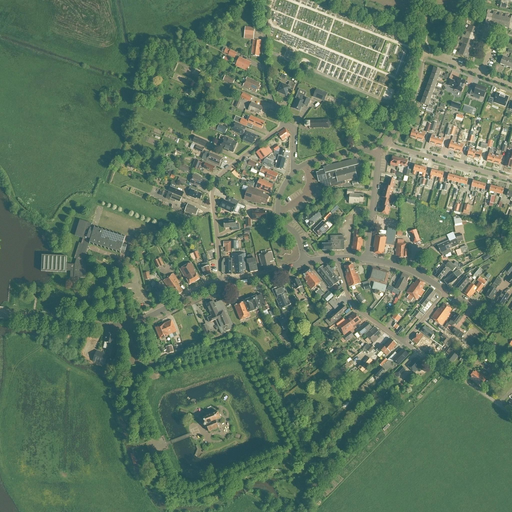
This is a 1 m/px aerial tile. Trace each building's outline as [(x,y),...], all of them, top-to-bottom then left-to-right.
[(488,14),(486,23),(492,25),(494,15),(493,15),(490,14),(490,12),(488,11),(487,14),(488,14)] [(494,15),(492,25),(498,26),(500,17),(499,16),(496,16),(496,13),(494,12),(493,15),(494,15)] [(500,17),(498,26),(504,28),(506,18),(505,18),(502,17),(503,14),(500,14),(499,16),(500,17)] [(466,30),(465,32),(467,33),(468,32),(477,35),(479,29),(470,26),(468,30),(466,30)] [(255,29),(246,28),(245,36),(254,37),(255,29)] [(463,35),(463,38),(465,38),(466,38),(475,41),(477,35),(468,32),(467,33),(466,36),(463,35)] [(461,41),(460,43),(463,44),(463,43),(473,47),(475,41),(466,38),(465,38),(464,42),(461,41)] [(260,56),(261,41),(254,40),(252,54),(254,55),(254,56),(258,57),(258,55),(260,56)] [(459,47),(458,49),(461,50),(461,49),(471,53),(473,47),(463,43),(463,44),(462,48),(459,47)] [(235,58),(237,54),(230,51),(225,49),(226,48),(223,47),(221,52),(235,58)] [(468,58),(471,53),(461,49),(461,50),(460,53),(457,52),(458,51),(455,51),(454,54),(459,56),(459,55),(468,58)] [(240,58),(236,66),(247,71),(250,63),(240,58)] [(504,58),(501,65),(505,66),(505,68),(507,69),(508,67),(511,60),(504,58)] [(435,68),(432,74),(440,77),(439,77),(444,79),(444,77),(440,75),(442,71),(435,68)] [(432,74),(430,80),(438,82),(437,83),(441,85),(442,83),(438,81),(439,77),(440,77),(432,74)] [(235,81),(225,77),(223,81),(233,86),(235,81)] [(259,91),(261,87),(259,86),(260,84),(247,78),(243,86),(256,92),(257,90),(259,91)] [(466,82),(459,79),(457,82),(451,80),(449,86),(455,88),(455,90),(462,93),(466,82)] [(430,80),(428,86),(435,88),(435,89),(439,91),(440,88),(436,87),(437,83),(438,82),(430,80)] [(281,84),(277,93),(287,97),(290,90),(293,91),(296,85),(290,83),(288,86),(281,84)] [(428,86),(426,92),(433,94),(433,95),(437,97),(438,95),(434,93),(435,89),(435,88),(428,86)] [(473,89),(471,95),(474,97),(475,94),(485,98),(488,90),(478,86),(477,90),(473,89)] [(317,90),(313,97),(324,102),(327,94),(317,90)] [(426,92),(423,98),(431,100),(431,101),(435,103),(436,100),(431,99),(433,95),(433,94),(426,92)] [(505,107),(508,97),(497,93),(495,100),(490,98),(488,103),(493,105),(494,102),(505,107)] [(243,94),(241,98),(250,102),(252,97),(243,94)] [(304,98),(304,96),(298,94),(296,98),(297,99),(293,109),(300,112),(303,105),(308,107),(311,101),(304,98)] [(423,98),(421,104),(429,106),(428,107),(433,109),(433,106),(429,105),(431,101),(431,100),(423,98)] [(262,109),(263,107),(252,102),(248,111),(256,114),(257,113),(259,114),(260,113),(261,114),(263,110),(262,109)] [(461,105),(452,102),(450,107),(459,110),(461,105)] [(262,129),(265,122),(251,117),(249,122),(242,119),(240,124),(247,127),(248,123),(262,129)] [(329,129),(331,126),(331,123),(329,120),(324,120),(324,121),(310,122),(310,123),(306,123),(306,128),(310,128),(324,128),(324,129),(329,129)] [(243,137),(247,128),(236,123),(232,132),(243,137)] [(219,125),(216,131),(225,135),(227,129),(219,125)] [(283,141),(290,136),(285,129),(279,134),(280,135),(279,136),(283,141)] [(413,130),(410,138),(417,140),(419,132),(416,132),(416,131),(413,130)] [(247,132),(243,141),(253,145),(254,143),(255,143),(258,136),(247,132)] [(419,132),(417,140),(423,142),(426,133),(422,132),(422,133),(419,132)] [(432,135),(429,144),(436,146),(438,138),(435,137),(436,136),(432,135)] [(221,136),(219,139),(223,141),(222,143),(235,148),(237,144),(233,142),(233,141),(221,136)] [(192,143),(205,148),(207,142),(195,137),(192,143)] [(438,138),(436,146),(442,148),(445,139),(441,138),(441,139),(438,138)] [(483,139),(480,147),(486,149),(489,140),(483,139)] [(451,141),(449,150),(455,152),(457,144),(454,143),(455,142),(451,141)] [(222,143),(220,149),(228,152),(229,151),(233,153),(235,148),(222,143)] [(457,144),(455,152),(462,154),(464,145),(461,144),(460,145),(457,144)] [(262,161),(270,155),(264,147),(256,153),(262,161)] [(470,148),(467,157),(474,159),(476,151),(473,150),(473,149),(470,148)] [(476,151),(474,159),(480,160),(482,152),(479,151),(478,152),(476,151)] [(204,155),(202,160),(207,161),(219,166),(222,160),(220,159),(221,158),(210,154),(206,152),(205,155),(204,155)] [(489,154),(487,162),(493,164),(495,156),(492,156),(492,154),(489,154)] [(282,158),(283,157),(279,156),(276,168),(278,168),(277,169),(281,170),(282,169),(283,169),(286,159),(282,158)] [(495,156),(493,164),(500,165),(502,157),(498,156),(498,157),(495,156)] [(398,165),(400,159),(392,157),(390,165),(398,167),(398,165)] [(256,166),(257,164),(250,161),(250,160),(245,158),(243,163),(241,169),(245,171),(247,167),(252,169),(250,173),(256,175),(257,172),(259,172),(260,173),(261,171),(256,169),(257,167),(256,166)] [(359,165),(358,158),(357,159),(358,159),(324,168),(324,167),(324,170),(325,174),(326,174),(355,166),(359,165)] [(406,167),(408,161),(400,159),(398,165),(406,167)] [(195,161),(192,168),(199,171),(200,169),(203,169),(213,173),(215,168),(202,163),(202,164),(195,161)] [(182,165),(179,170),(189,174),(191,169),(182,165)] [(358,178),(355,166),(326,174),(325,174),(324,170),(319,171),(319,172),(316,173),(319,182),(320,181),(321,186),(323,185),(324,189),(345,184),(345,181),(358,178)] [(415,166),(413,174),(415,175),(416,172),(419,173),(421,168),(415,166)] [(275,182),(278,175),(273,172),(262,168),(261,172),(266,174),(265,178),(271,180),(275,182)] [(250,181),(252,175),(244,171),(241,177),(250,181)] [(432,171),(430,179),(432,180),(433,177),(436,177),(438,172),(432,171)] [(204,188),(207,181),(203,179),(200,178),(201,177),(194,174),(190,184),(198,187),(198,186),(204,188)] [(449,175),(447,180),(452,182),(452,185),(454,185),(455,182),(454,182),(455,177),(449,175)] [(387,186),(393,188),(395,180),(389,178),(387,186)] [(270,194),(274,186),(268,183),(268,182),(260,179),(256,188),(270,194)] [(473,181),(472,187),(476,188),(476,191),(478,192),(479,189),(478,189),(480,183),(473,181)] [(168,193),(182,198),(184,193),(174,189),(174,187),(172,186),(171,188),(170,187),(168,193)] [(393,188),(387,186),(385,186),(383,192),(391,194),(393,188)] [(491,186),(489,192),(495,193),(494,196),(496,197),(497,194),(496,194),(498,188),(491,186)] [(267,205),(270,197),(264,195),(264,193),(249,187),(249,188),(247,192),(245,199),(256,204),(257,203),(262,205),(262,203),(267,205)] [(190,188),(189,191),(191,192),(189,197),(195,200),(196,199),(200,200),(203,195),(196,192),(197,190),(190,188)] [(496,194),(497,194),(500,195),(500,198),(502,198),(504,190),(498,188),(496,194)] [(364,203),(365,195),(355,194),(355,191),(348,190),(348,195),(350,196),(349,204),(354,205),(354,204),(360,204),(360,203),(364,203)] [(390,200),(391,194),(383,192),(381,198),(384,198),(390,200)] [(182,199),(172,195),(173,194),(168,193),(166,199),(175,203),(176,201),(180,203),(182,199)] [(229,198),(227,202),(224,200),(220,208),(224,210),(231,213),(239,213),(241,208),(237,206),(238,204),(245,208),(245,206),(239,204),(240,202),(234,198),(233,200),(229,198)] [(196,216),(199,210),(195,209),(195,207),(188,205),(188,206),(185,204),(183,209),(186,210),(185,212),(192,215),(193,214),(196,216)] [(314,224),(322,217),(316,210),(308,216),(308,215),(303,219),(310,228),(315,224),(314,224)] [(259,219),(267,219),(267,211),(258,211),(253,211),(253,220),(259,220),(259,219)] [(328,212),(323,218),(326,221),(332,215),(328,212)] [(463,225),(461,218),(454,219),(455,226),(463,225)] [(84,262),(85,256),(89,244),(121,254),(121,253),(125,254),(127,246),(123,245),(126,237),(95,228),(94,230),(91,229),(92,224),(80,220),(75,236),(83,239),(82,244),(79,243),(74,259),(77,260),(75,265),(66,265),(67,256),(42,256),(41,272),(66,273),(66,271),(75,271),(74,278),(85,278),(86,262),(84,262)] [(236,221),(224,222),(224,229),(232,228),(232,231),(240,230),(239,224),(236,225),(236,221)] [(324,234),(330,229),(322,221),(318,225),(318,226),(313,231),(319,237),(323,233),(324,234)] [(352,247),(352,251),(353,251),(361,252),(361,247),(362,247),(363,238),(360,238),(360,229),(354,229),(353,237),(354,238),(353,247),(352,247)] [(409,231),(412,243),(420,241),(416,229),(409,231)] [(375,240),(374,248),(375,248),(375,252),(376,254),(382,255),(382,254),(383,248),(385,248),(385,245),(394,247),(396,234),(387,232),(386,235),(383,234),(380,234),(380,237),(376,236),(375,240)] [(458,246),(457,243),(463,241),(463,240),(461,235),(456,236),(456,239),(455,240),(450,242),(450,241),(437,247),(440,253),(441,253),(442,255),(449,253),(448,250),(458,246)] [(328,245),(323,245),(323,251),(344,250),(344,242),(346,242),(346,239),(344,239),(344,236),(330,237),(330,242),(328,242),(328,245)] [(396,250),(395,252),(396,252),(396,256),(399,257),(399,258),(404,258),(407,258),(408,244),(404,243),(404,244),(397,244),(397,249),(396,250)] [(271,262),(274,262),(272,252),(267,253),(266,251),(262,252),(262,254),(259,255),(262,265),(260,266),(262,272),(272,269),(271,262)] [(231,259),(232,273),(236,273),(236,275),(244,275),(244,270),(246,270),(245,261),(246,261),(245,254),(242,254),(242,252),(238,253),(238,254),(232,255),(232,259),(231,259)] [(251,273),(258,272),(255,259),(253,259),(252,255),(248,256),(249,260),(247,260),(248,264),(249,264),(251,273)] [(203,268),(202,269),(203,272),(204,272),(205,277),(212,275),(209,266),(208,263),(209,262),(207,257),(204,259),(205,263),(202,264),(203,268)] [(164,265),(161,259),(155,262),(158,268),(164,265)] [(232,275),(232,273),(231,259),(224,259),(222,264),(222,273),(227,273),(227,275),(232,275)] [(452,273),(456,268),(450,262),(448,263),(446,266),(443,264),(437,271),(438,272),(435,276),(441,280),(444,276),(445,277),(449,271),(452,273)] [(190,285),(200,279),(197,274),(196,274),(194,271),(195,270),(191,263),(180,269),(185,278),(186,277),(187,279),(187,280),(190,285)] [(353,280),(355,286),(361,284),(357,273),(356,274),(353,264),(349,266),(351,275),(349,276),(350,281),(353,280)] [(323,267),(337,284),(340,281),(328,265),(324,267),(323,267)] [(349,288),(355,286),(353,280),(350,281),(349,276),(351,275),(349,266),(345,267),(346,272),(346,273),(347,277),(346,277),(349,288)] [(482,266),(480,268),(478,270),(475,274),(477,276),(481,272),(481,273),(483,271),(485,269),(482,266)] [(323,267),(319,270),(319,272),(331,288),(337,284),(323,267)] [(312,279),(311,279),(310,280),(311,283),(313,286),(315,284),(317,286),(321,283),(313,273),(313,272),(310,268),(305,272),(310,278),(311,277),(312,279)] [(390,273),(372,268),(368,281),(374,282),(372,290),(375,290),(374,293),(375,294),(378,295),(379,294),(380,292),(385,293),(387,286),(386,285),(390,273)] [(453,273),(443,281),(447,286),(451,283),(451,284),(458,279),(457,278),(462,275),(459,270),(454,274),(453,273)] [(310,278),(305,272),(301,275),(304,279),(305,279),(308,282),(306,283),(312,290),(317,286),(315,284),(313,286),(311,283),(310,280),(311,279),(312,279),(311,277),(310,278)] [(176,296),(183,292),(178,284),(180,283),(173,274),(163,281),(173,295),(174,294),(176,296)] [(407,283),(410,277),(403,274),(400,279),(394,289),(401,292),(399,295),(398,295),(396,298),(400,300),(402,297),(403,293),(408,283),(407,283)] [(461,292),(473,278),(469,276),(467,279),(465,277),(456,287),(461,292)] [(480,277),(477,281),(479,283),(476,288),(472,284),(464,294),(469,298),(472,294),(473,295),(476,291),(479,293),(487,282),(480,277)] [(301,293),(305,292),(302,287),(303,287),(299,279),(296,281),(295,280),(293,281),(293,282),(296,290),(299,289),(301,293)] [(418,287),(422,282),(418,280),(415,285),(413,284),(407,293),(410,295),(407,299),(412,301),(414,298),(415,296),(412,294),(415,290),(416,291),(417,290),(418,291),(420,288),(418,287)] [(415,296),(414,298),(417,300),(419,297),(421,298),(422,296),(423,296),(426,292),(423,289),(423,288),(423,287),(425,284),(422,282),(418,287),(420,288),(418,291),(417,290),(416,291),(415,290),(412,294),(415,296)] [(162,299),(167,295),(159,283),(152,288),(156,293),(158,293),(162,299)] [(494,284),(486,296),(492,300),(497,291),(496,290),(498,287),(494,284)] [(283,314),(297,308),(294,299),(289,301),(286,295),(287,295),(283,286),(278,288),(277,288),(273,290),(283,314)] [(426,298),(430,302),(430,301),(436,294),(431,289),(424,298),(425,299),(426,298)] [(328,302),(334,296),(329,292),(323,298),(328,302)] [(502,307),(509,296),(503,292),(499,298),(499,299),(497,303),(502,307)] [(262,295),(257,297),(261,308),(262,309),(263,312),(267,311),(270,310),(265,298),(264,299),(262,295)] [(361,304),(365,301),(361,295),(357,298),(361,304)] [(245,302),(235,306),(241,321),(251,317),(249,313),(261,308),(257,297),(244,302),(245,302)] [(424,309),(430,302),(426,298),(425,299),(424,298),(423,298),(419,304),(424,309)] [(210,303),(206,305),(212,316),(208,318),(210,323),(216,320),(218,327),(216,328),(217,330),(219,329),(222,334),(235,328),(222,301),(215,304),(214,302),(213,302),(212,301),(211,302),(210,303)] [(385,307),(390,310),(393,304),(388,301),(385,307)] [(449,314),(452,310),(444,304),(439,310),(438,309),(431,319),(437,323),(442,326),(450,315),(449,314)] [(334,314),(328,320),(334,326),(342,318),(340,316),(344,312),(347,309),(344,306),(340,310),(339,309),(336,312),(337,312),(334,315),(334,314)] [(355,314),(337,327),(344,336),(342,338),(346,342),(353,336),(350,332),(354,329),(353,327),(361,321),(355,314)] [(457,325),(462,318),(457,314),(452,320),(451,320),(449,324),(452,326),(453,325),(454,326),(456,324),(457,325)] [(285,317),(278,321),(283,331),(290,327),(285,317)] [(172,321),(164,324),(169,335),(171,339),(174,337),(177,336),(176,333),(177,332),(172,321)] [(164,324),(155,328),(160,339),(169,335),(164,324)] [(358,333),(355,336),(357,339),(360,337),(361,337),(372,328),(368,324),(366,325),(366,324),(356,331),(358,333)] [(400,335),(404,329),(401,326),(396,332),(400,335)] [(380,337),(382,335),(375,327),(370,332),(369,331),(365,335),(373,344),(380,338),(380,337)] [(430,339),(434,334),(425,327),(421,332),(430,339)] [(461,339),(465,335),(456,328),(452,333),(461,339)] [(105,343),(104,348),(106,349),(112,350),(113,345),(114,345),(116,336),(107,334),(105,343)] [(426,353),(433,343),(420,334),(419,335),(417,334),(412,341),(417,345),(416,346),(426,353)] [(450,339),(443,334),(441,337),(444,340),(441,343),(445,345),(450,339)] [(381,345),(376,351),(379,353),(377,356),(380,358),(383,353),(384,354),(384,353),(394,342),(391,339),(384,347),(381,345)] [(384,353),(384,354),(386,356),(390,352),(397,345),(394,342),(384,353)] [(370,347),(368,345),(364,348),(364,349),(363,350),(366,354),(368,353),(369,354),(375,348),(372,345),(370,347)] [(451,366),(457,357),(451,352),(453,349),(450,347),(445,354),(448,356),(444,361),(451,366)] [(399,366),(409,355),(403,349),(393,360),(399,366)] [(104,366),(108,356),(97,351),(93,362),(104,366)] [(491,351),(484,360),(486,362),(493,352),(491,351)] [(357,368),(362,373),(372,361),(367,357),(357,368)] [(387,361),(384,358),(378,364),(381,367),(387,361)] [(414,359),(407,366),(415,374),(418,371),(420,373),(422,370),(420,368),(422,367),(421,365),(422,364),(416,358),(415,360),(414,359)] [(394,373),(399,378),(406,370),(401,366),(394,373)] [(381,367),(374,374),(378,378),(385,371),(381,367)] [(472,377),(470,379),(481,387),(486,379),(489,381),(496,371),(490,367),(487,371),(490,374),(487,378),(481,374),(480,374),(476,371),(475,373),(474,372),(471,376),(472,377)] [(203,425),(204,426),(205,427),(206,426),(209,432),(219,428),(216,421),(219,420),(221,419),(221,418),(219,415),(219,412),(203,418),(204,420),(205,424),(205,423),(203,424),(203,425)]
